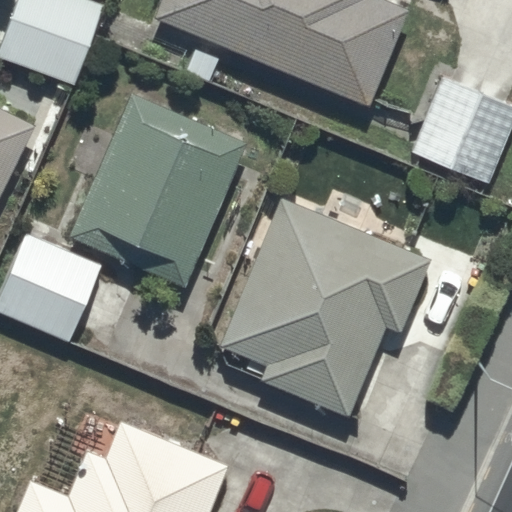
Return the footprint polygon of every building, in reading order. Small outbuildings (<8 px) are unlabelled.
[(100,0),(7,0),(0,22),(0,48),(75,74),(100,0)] [(153,0),(152,4),(365,95),(404,0),(153,0)] [(511,99),(511,97),(439,68),(410,139),(484,169),(511,99)] [(183,278),(242,132),(123,85),(103,134),(84,127),(67,170),(87,177),(65,230),(183,278)] [(0,181),(34,111),(0,95),(0,181)] [(326,205),(280,187),(267,208),(257,204),(245,236),(252,239),(214,335),(250,349),(243,365),(365,413),(390,349),(370,342),(381,314),(400,322),(429,249),(375,227),(382,210),(331,191),(326,205)] [(100,254),(22,224),(0,279),(0,306),(110,350),(134,288),(93,272),(100,254)] [(23,468),(5,511),(202,511),(227,453),(114,406),(108,422),(87,413),(81,428),(53,416),(30,471),(23,468)]
